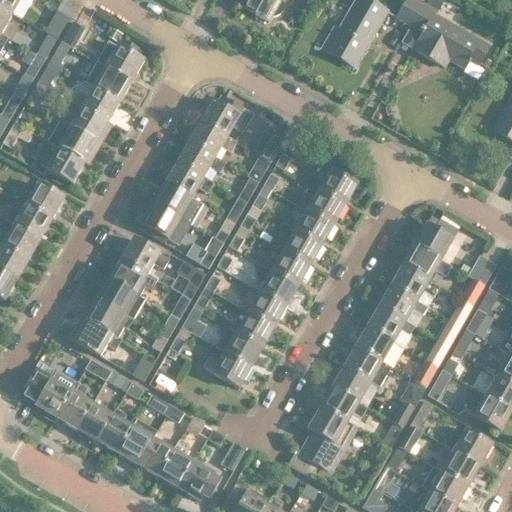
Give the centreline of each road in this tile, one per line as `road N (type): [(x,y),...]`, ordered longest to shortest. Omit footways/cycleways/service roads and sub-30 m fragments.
road 1 (residential): [(0,384),(201,49)]
road 2 (residential): [(272,418),(411,172)]
road 3 (residential): [(201,49),(411,172)]
road 4 (residential): [(125,511),(0,439)]
